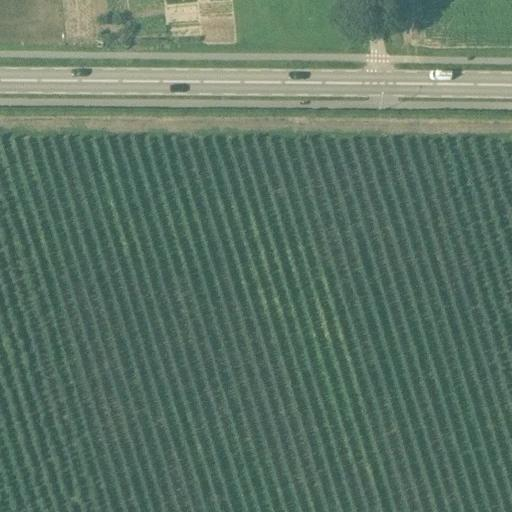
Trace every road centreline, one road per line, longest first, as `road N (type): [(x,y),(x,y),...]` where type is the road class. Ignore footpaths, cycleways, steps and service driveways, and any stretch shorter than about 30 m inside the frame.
road 1 (secondary): [(381,84),(0,81)]
road 2 (secondary): [(511,85),(381,84)]
